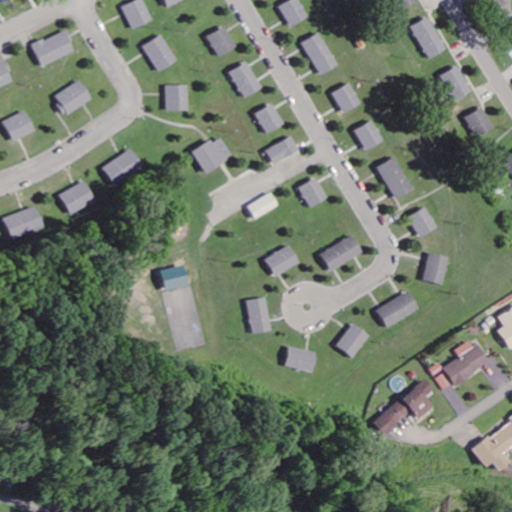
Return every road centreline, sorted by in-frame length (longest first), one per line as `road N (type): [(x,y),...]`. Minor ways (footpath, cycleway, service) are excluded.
road 1 (residential): [(0,30),(63,0),(511,99)]
road 2 (residential): [(338,297),(377,274),(382,242),(240,0)]
road 3 (residential): [(0,184),(52,162),(128,109),(124,79),(77,0)]
